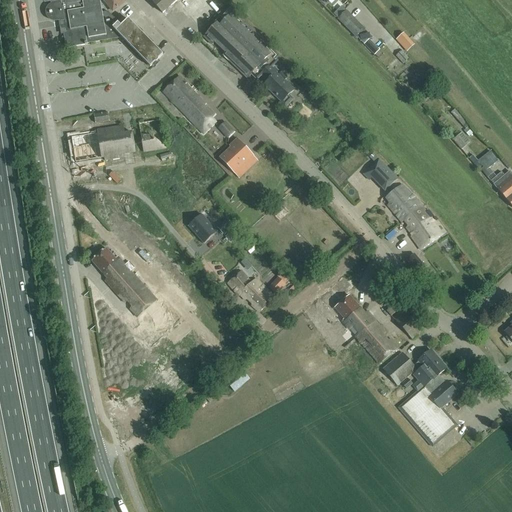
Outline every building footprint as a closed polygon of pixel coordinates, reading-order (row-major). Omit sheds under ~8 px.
[(44,0),(45,2),(51,2),(51,3),(52,3),(52,5),(51,5),(48,8),(46,12),(47,16),(50,20),(54,21),(60,20),(61,27),(62,26),(65,46),(66,47),(67,48),(69,48),(87,45),(87,43),(111,39),(114,39),(116,38),(119,35),(150,68),(163,55),(128,20),(127,22),(120,14),(115,19),(108,12),(102,13),(99,0),(44,0)] [(103,0),(113,12),(126,2),(124,0),(103,0)] [(153,2),(162,13),(163,14),(176,2),(178,0),(154,0),(152,2),(153,2)] [(290,94),(294,90),(284,81),(288,77),(282,71),(280,73),(271,65),(276,60),(275,60),(278,56),(255,34),(256,33),(230,7),(214,22),(216,25),(204,37),(212,45),(215,43),(249,77),(253,72),(259,77),(261,75),(268,82),(264,85),(285,106),(294,97),(290,94)] [(355,20),(347,11),(338,20),(346,28),(355,20)] [(365,29),(355,20),(346,28),(356,38),(365,29)] [(413,46),(403,34),(396,40),(407,52),(413,46)] [(373,56),(379,51),(369,41),(363,47),(373,56)] [(384,57),(390,53),(385,45),(379,49),(384,57)] [(403,64),(408,58),(401,50),(395,55),(403,64)] [(390,69),(393,75),(402,70),(399,64),(390,69)] [(191,89),(179,77),(174,82),(163,92),(182,112),(177,117),(185,126),(190,121),(203,135),(216,122),(211,118),(215,115),(210,110),(208,111),(204,106),(205,105),(194,92),(196,90),(193,87),(191,89)] [(244,82),(237,90),(245,97),(252,89),(244,82)] [(451,113),(462,126),(467,122),(455,109),(451,113)] [(441,125),(446,121),(443,117),(445,116),(442,112),(436,117),(441,125)] [(96,124),(110,121),(109,113),(94,116),(96,124)] [(166,149),(161,120),(143,123),(143,121),(138,121),(143,153),(166,149)] [(228,138),(234,133),(225,123),(219,128),(228,138)] [(91,135),(71,138),(75,163),(104,158),(104,161),(125,158),(124,155),(135,153),(132,133),(124,135),(123,127),(95,131),(95,132),(90,133),(91,135)] [(461,151),(467,145),(458,135),(452,141),(461,151)] [(234,174),(253,156),(238,140),(232,145),(234,146),(220,159),(234,174)] [(498,161),(491,151),(478,161),(473,156),(469,159),(480,171),(481,170),(487,178),(490,182),(491,181),(494,185),(511,206),(511,174),(509,172),(505,176),(502,172),(496,177),(493,173),(492,174),(489,169),(498,161)] [(507,169),(509,167),(502,158),(500,161),(507,169)] [(398,179),(379,160),(364,175),(369,181),(373,177),(386,191),(398,179)] [(117,184),(121,180),(113,172),(109,176),(117,184)] [(443,235),(432,220),(417,200),(414,197),(402,186),(390,195),(385,198),(387,200),(389,203),(388,206),(402,223),(404,221),(408,226),(406,228),(412,236),(411,237),(421,251),(443,235)] [(131,210),(114,225),(132,244),(148,229),(131,210)] [(204,244),(217,233),(201,215),(188,227),(204,244)] [(223,234),(233,225),(228,219),(217,228),(223,234)] [(148,229),(132,244),(149,264),(166,249),(148,229)] [(116,260),(106,249),(92,262),(107,279),(105,281),(125,304),(127,302),(132,307),(130,309),(137,318),(157,301),(153,296),(131,271),(125,265),(118,257),(116,260)] [(418,273),(425,268),(418,259),(414,254),(407,259),(411,265),(418,273)] [(129,262),(125,265),(131,271),(134,268),(129,262)] [(146,281),(155,284),(158,274),(149,271),(146,281)] [(245,294),(254,286),(241,271),(228,284),(239,297),(240,296),(244,292),(245,294)] [(276,295),(286,285),(278,278),(268,288),(276,295)] [(259,313),(273,298),(261,288),(258,290),(254,286),(245,294),(244,292),(240,296),(245,301),(248,298),(253,303),(251,306),(259,313)] [(391,316),(408,302),(396,289),(383,300),(390,308),(387,311),(391,316)] [(350,296),(335,309),(344,319),(342,321),(350,330),(353,327),(359,334),(355,337),(356,338),(375,321),(367,312),(366,313),(365,314),(364,314),(362,315),(358,311),(360,309),(350,296)] [(412,340),(423,331),(412,319),(417,314),(409,305),(394,319),(412,340)] [(153,322),(134,339),(169,377),(188,360),(173,344),(166,351),(160,345),(168,338),(153,322)] [(119,351),(125,359),(130,355),(124,347),(119,351)] [(445,383),(440,377),(439,375),(446,369),(431,351),(419,361),(420,363),(417,365),(441,393),(450,385),(447,382),(445,383)] [(414,372),(417,370),(414,367),(402,353),(383,370),(397,386),(414,372)] [(417,392),(398,408),(431,447),(457,426),(442,408),(458,395),(450,385),(441,393),(417,365),(414,367),(417,370),(414,372),(415,374),(414,376),(418,381),(412,386),(417,392)] [(234,392),(250,379),(242,370),(227,383),(234,392)] [(111,372),(104,376),(107,382),(114,378),(111,372)] [(406,390),(413,384),(409,379),(402,384),(406,390)]
